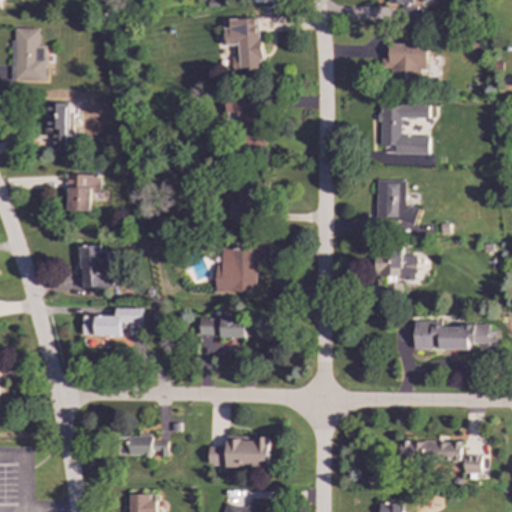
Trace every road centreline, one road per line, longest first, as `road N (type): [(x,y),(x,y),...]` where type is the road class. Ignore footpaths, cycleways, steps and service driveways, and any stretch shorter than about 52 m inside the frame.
road 1 (residential): [(320,511),(319,0)]
road 2 (residential): [(511,404),(58,398)]
road 3 (residential): [(75,511),(58,398),(0,202)]
